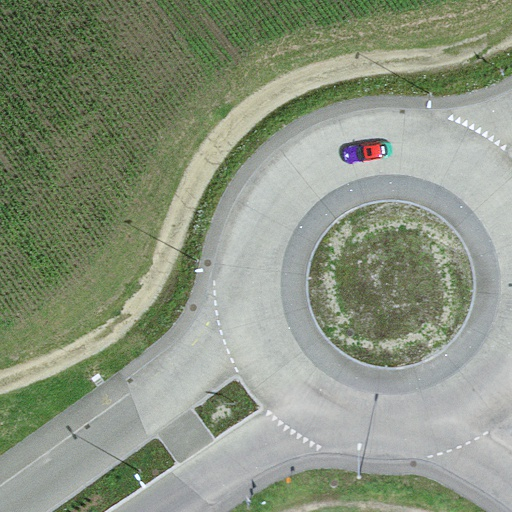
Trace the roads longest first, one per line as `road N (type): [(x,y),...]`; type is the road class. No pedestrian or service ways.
road 1 (track): [(511,29),(450,54),(334,69),(228,127),(180,215),(153,288),(92,345),(0,377)]
road 2 (primary): [(490,183),(453,154),(408,140),(361,142),(317,159),(281,189),(257,229),(248,275),(255,321),(276,363)]
road 3 (primary): [(61,511),(276,363)]
road 4 (primary): [(276,363),(309,394),(349,413),(393,419),(437,410),(476,388)]
